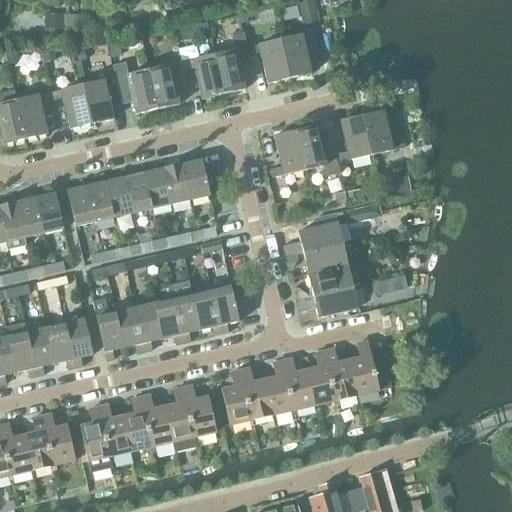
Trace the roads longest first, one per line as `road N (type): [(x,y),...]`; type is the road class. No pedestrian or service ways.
road 1 (residential): [(189,511),(511,422)]
road 2 (residential): [(0,408),(278,342)]
road 3 (residential): [(228,125),(0,175)]
road 4 (residential): [(278,342),(228,125)]
